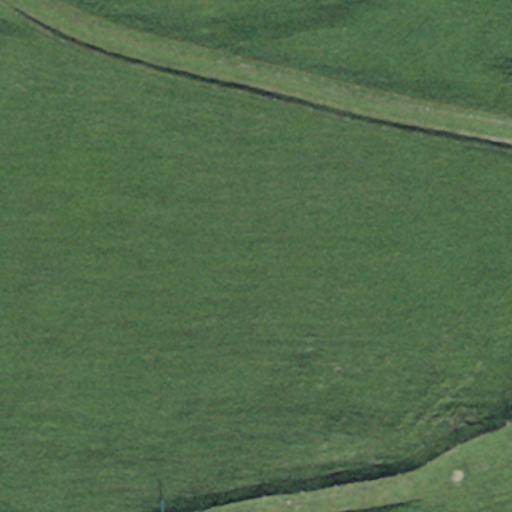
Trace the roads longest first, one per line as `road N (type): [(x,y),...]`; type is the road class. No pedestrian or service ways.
road 1 (track): [(29,0),(69,25),(209,65),(511,131)]
road 2 (track): [(511,441),(401,492),(253,511)]
